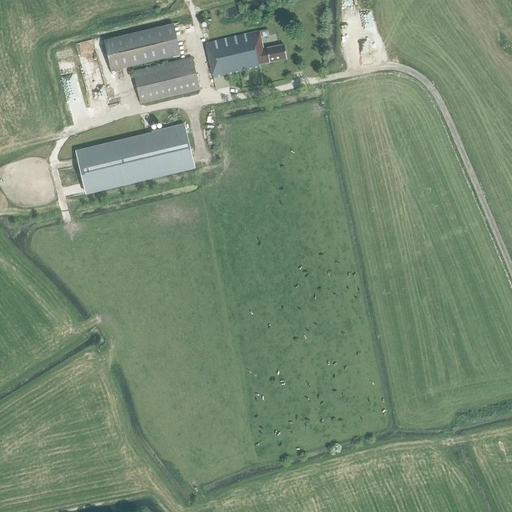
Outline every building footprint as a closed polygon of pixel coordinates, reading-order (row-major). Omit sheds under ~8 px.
[(179,55),(172,25),(104,41),(111,71),(179,55)] [(206,44),(213,78),(216,90),(229,87),(227,75),(260,68),(259,66),(287,60),(284,45),(263,50),(259,32),(206,44)] [(80,56),(96,52),(93,40),(77,44),(80,56)] [(132,72),(140,104),(200,90),(192,58),(132,72)] [(153,135),(76,154),(86,194),(194,168),(184,126),(152,133),(153,135)]
